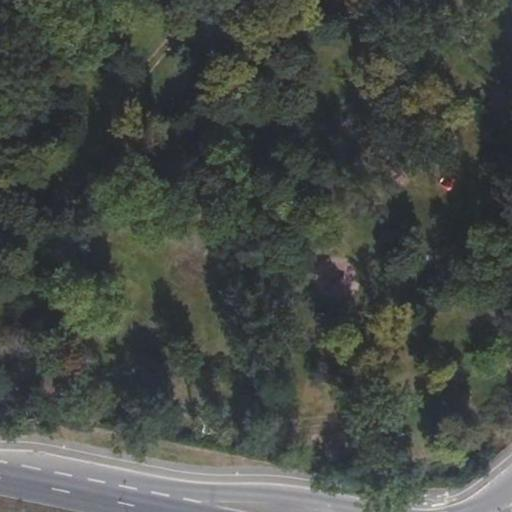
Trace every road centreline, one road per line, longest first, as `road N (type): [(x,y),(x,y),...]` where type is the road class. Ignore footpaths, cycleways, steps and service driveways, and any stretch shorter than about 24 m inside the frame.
road 1 (unclassified): [(307,511),(0,477)]
road 2 (primary): [(154,511),(0,480)]
